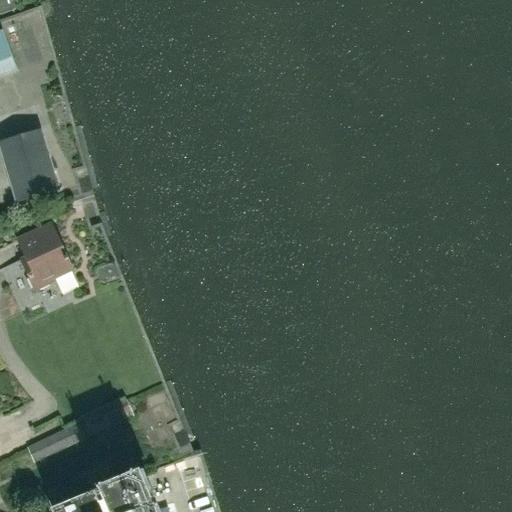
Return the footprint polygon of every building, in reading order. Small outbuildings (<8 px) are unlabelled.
[(8,0),(0,0),(0,14),(12,10),(8,0)] [(0,33),(0,77),(16,72),(2,32),(0,33)] [(16,201),(16,202),(56,190),(39,132),(0,144),(0,149),(5,164),(10,163),(21,199),(16,201)] [(87,186),(63,192),(68,213),(92,207),(87,186)] [(50,226),(16,242),(31,274),(26,276),(33,291),(72,273),(50,226)] [(84,420),(63,430),(25,448),(32,464),(132,417),(132,407),(124,400),(83,419),(84,420)] [(154,511),(139,475),(90,495),(51,511),(50,511),(154,511)]
